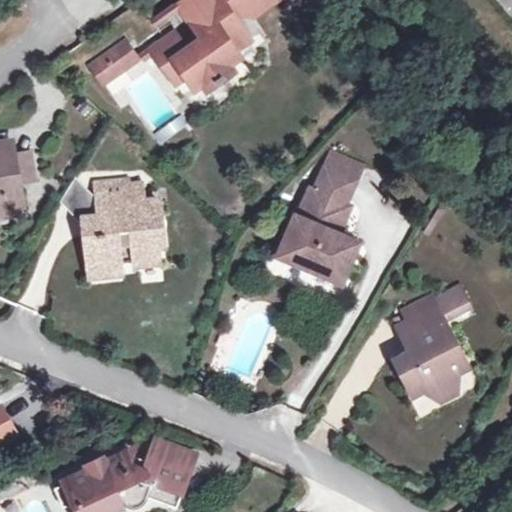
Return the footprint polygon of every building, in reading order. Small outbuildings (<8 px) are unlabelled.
[(182,0),(178,3),(201,37),(185,47),(175,31),(151,47),(172,77),(182,70),(186,76),(194,89),(202,83),(206,88),(216,82),(217,83),(224,78),(223,76),(233,70),(230,65),(241,56),(236,50),(229,40),(244,30),(237,19),(264,0),(182,0)] [(511,0),(499,0),(511,14),(511,0)] [(251,39),(244,30),(229,40),(236,50),(251,39)] [(138,57),(125,39),(91,62),(103,80),(138,57)] [(186,76),(182,70),(172,77),(176,83),(186,76)] [(0,217),(21,214),(16,184),(12,155),(11,147),(0,148),(0,217)] [(27,152),(12,155),(16,184),(32,181),(27,152)] [(322,170),(313,191),(342,203),(351,183),(322,170)] [(98,220),(91,221),(92,235),(85,236),(88,257),(91,257),(93,277),(105,275),(105,272),(118,271),(118,265),(132,263),(132,266),(156,263),(154,242),(162,241),(158,203),(142,204),(140,188),(127,189),(126,183),(95,187),(96,200),(98,220)] [(92,235),(91,221),(98,220),(96,200),(92,201),(67,185),(54,206),(80,222),(83,222),(85,236),(92,235)] [(297,216),(293,215),(277,256),(342,283),(359,242),(338,233),(350,206),(342,203),(313,191),(308,189),(297,216)] [(423,347),(413,353),(397,361),(418,399),(439,387),(453,379),(473,369),(446,321),(449,319),(441,305),(399,328),(407,342),(418,336),(423,347)] [(418,336),(407,342),(413,353),(423,347),(418,336)] [(453,379),(439,387),(447,403),(462,395),(453,379)] [(0,445),(17,436),(0,406),(0,445)] [(185,460),(160,451),(155,463),(181,473),(185,460)] [(66,478),(68,482),(52,490),(59,508),(73,507),(74,511),(110,511),(118,506),(122,509),(127,510),(133,509),(136,506),(138,503),(163,511),(174,511),(188,476),(181,473),(155,463),(146,459),(139,476),(128,471),(131,461),(122,459),(114,459),(104,460),(99,462),(106,479),(91,486),(83,469),(66,478)] [(82,467),(83,469),(91,486),(106,479),(99,462),(98,460),(82,467)]
